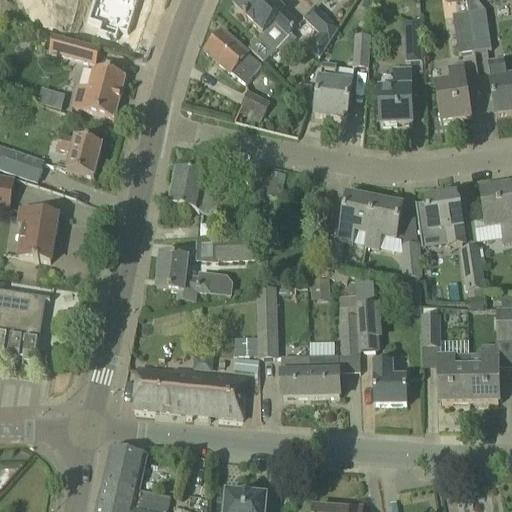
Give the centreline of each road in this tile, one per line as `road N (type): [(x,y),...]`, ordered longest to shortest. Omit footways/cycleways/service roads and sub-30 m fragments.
road 1 (residential): [(88,428),(461,461),(511,456)]
road 2 (residential): [(147,128),(363,166),(511,158)]
road 3 (tertiary): [(88,428),(147,128)]
road 4 (tertiary): [(147,128),(191,0)]
